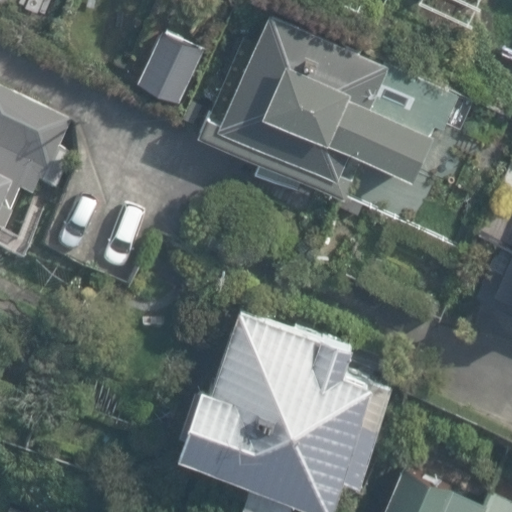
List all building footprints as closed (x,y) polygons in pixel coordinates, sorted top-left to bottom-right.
[(388,55),(267,0),(213,118),(257,138),(348,179),(365,143),(414,165),(447,91),(385,63),(388,55)] [(214,29),(175,10),(141,79),(180,98),(214,29)] [(0,179),(1,178),(22,187),(29,172),(47,180),(64,141),(53,136),(64,111),(0,82),(0,179)] [(511,234),(489,286),(511,296),(511,234)] [(356,337),(237,295),(184,440),(252,464),(243,489),(292,507),(300,483),(334,495),(378,375),(346,363),(356,337)] [(482,511),(492,491),(409,458),(384,511),(482,511)] [(511,511),(511,498),(492,491),(482,511),(511,511)] [(23,511),(0,502),(0,511),(23,511)]
